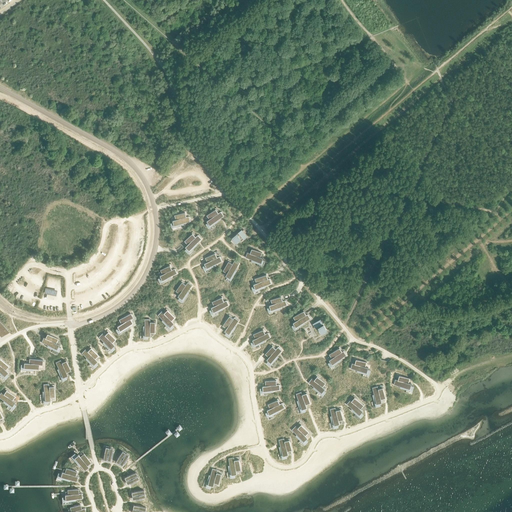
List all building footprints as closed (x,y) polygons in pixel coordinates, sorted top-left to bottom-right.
[(216,209),(206,215),(209,219),(218,213),(216,209)] [(209,219),(207,221),(208,223),(210,226),(211,224),(224,216),(222,213),(221,212),(218,213),(209,219)] [(175,220),(173,221),(173,223),(174,226),(176,225),(190,221),(189,218),(189,216),(186,217),(175,220)] [(241,230),(232,238),(236,242),(240,238),(240,237),(241,236),(242,237),(245,234),(241,230)] [(192,233),(184,241),(187,245),(196,237),(192,233)] [(187,245),(185,247),(187,248),(189,251),(191,249),(200,240),(201,239),(199,237),(198,235),(196,237),(187,245)] [(251,249),(250,253),(260,257),(262,253),(251,249)] [(247,252),(245,257),(259,262),(261,263),(262,260),(263,258),(260,257),(250,253),(247,252)] [(215,253),(205,258),(207,262),(217,257),(215,253)] [(207,262),(204,263),(205,265),(207,268),(208,267),(220,262),(222,261),(221,258),(220,256),(217,257),(207,262)] [(228,261),(223,271),(227,273),(232,264),(228,261)] [(227,273),(225,276),(227,277),(230,279),(231,277),(239,264),(236,262),(234,261),(232,264),(227,273)] [(170,265),(160,270),(162,274),(172,270),(170,265)] [(162,274),(159,276),(160,277),(162,277),(163,280),(177,273),(174,268),(172,270),(162,274)] [(265,275),(255,278),(256,283),(267,279),(268,279),(266,274),(265,275)] [(256,283),(253,284),(254,286),(255,289),(271,284),(270,280),(269,278),(268,279),(267,279),(256,283)] [(181,282),(175,291),(179,294),(186,285),(181,282)] [(179,294),(178,296),(179,297),(181,296),(183,298),(192,285),(187,282),(186,285),(179,294)] [(58,289),(46,287),(44,293),(57,295),(58,289)] [(281,296),(270,300),(272,304),(282,301),(281,296)] [(222,297),(212,302),(214,306),(224,302),(222,297)] [(214,306),(211,307),(212,309),(213,312),(215,311),(227,306),(229,305),(227,302),(226,300),(224,302),(214,306)] [(272,304),(269,305),(270,307),(271,310),(273,310),(287,305),(286,302),(285,300),(282,301),(272,304)] [(167,310),(163,313),(171,321),(175,318),(167,310)] [(161,311),(157,315),(168,326),(170,323),(172,325),(173,323),(171,321),(163,313),(161,311)] [(302,311),(293,317),(295,321),(305,315),(306,315),(304,311),(302,311)] [(130,313),(119,320),(121,324),(130,319),(133,317),(130,313)] [(295,321),(293,323),(294,324),(295,327),(297,326),(308,320),(310,319),(308,316),(307,314),(306,315),(305,315),(295,321)] [(229,317),(222,326),(226,329),(233,320),(229,317)] [(226,329),(224,331),(226,332),(229,334),(239,320),(236,318),(234,317),(233,320),(226,329)] [(121,324),(117,326),(118,328),(120,327),(121,330),(133,324),(130,319),(121,324)] [(320,319),(315,322),(316,323),(322,332),(326,329),(323,325),(322,325),(321,323),(322,323),(320,319)] [(0,321),(0,333),(1,335),(8,331),(0,321)] [(263,330),(253,334),(255,339),(265,334),(263,330)] [(108,332),(104,335),(112,343),(115,340),(108,332)] [(102,333),(98,337),(109,348),(111,345),(113,347),(114,345),(112,343),(104,335),(102,333)] [(255,339),(252,340),(253,342),(255,345),(257,344),(268,339),(270,338),(269,335),(268,333),(265,334),(255,339)] [(47,334),(45,338),(56,343),(58,339),(47,334)] [(43,337),(41,342),(55,349),(56,346),(58,346),(59,345),(56,343),(45,338),(43,337)] [(272,346),(265,354),(268,357),(276,349),(272,346)] [(268,357),(266,360),(268,361),(271,363),(272,362),(282,350),(279,348),(278,347),(276,349),(268,357)] [(91,348),(87,351),(95,359),(98,356),(91,348)] [(338,348),(329,355),(332,359),(341,352),(342,352),(339,348),(338,348)] [(85,349),(81,353),(92,364),(94,361),(96,363),(97,361),(95,359),(87,351),(85,349)] [(332,359),(329,360),(330,362),(332,365),(346,355),(344,353),(343,351),(342,352),(341,352),(332,359)] [(0,358),(0,365),(6,370),(9,367),(0,358)] [(59,363),(56,364),(62,376),(65,374),(65,376),(67,376),(66,373),(61,363),(60,360),(58,361),(59,363)] [(66,361),(61,363),(66,373),(71,371),(66,361)] [(352,363),(350,369),(365,372),(367,373),(368,370),(368,368),(365,367),(355,364),(352,363)] [(317,376),(314,380),(323,387),(326,383),(317,376)] [(312,378),(308,382),(320,392),(321,393),(324,390),(325,389),(323,387),(314,380),(312,378)] [(395,379),(393,385),(408,388),(409,385),(411,386),(411,384),(408,383),(398,380),(395,379)] [(377,386),(372,388),(376,402),(376,404),(380,403),(382,403),(381,400),(378,389),(377,386)] [(6,390),(3,394),(12,400),(15,397),(6,390)] [(1,392),(0,393),(0,398),(10,405),(12,403),(14,404),(15,402),(12,400),(3,394),(1,392)] [(301,392),(296,394),(301,408),(302,410),(305,409),(307,408),(306,405),(302,395),(301,392)] [(306,393),(302,395),(306,405),(310,403),(306,393)] [(355,398),(352,402),(361,409),(364,406),(355,398)] [(278,400),(268,404),(270,409),(280,404),(278,400)] [(350,400),(346,404),(358,414),(359,415),(361,413),(363,411),(361,409),(352,402),(350,400)] [(270,409),(267,410),(268,412),(269,415),(271,414),(283,409),(285,408),(283,405),(282,403),(280,404),(270,409)] [(335,408),(330,409),(334,423),(334,425),(337,425),(339,424),(339,421),(336,411),(335,408)] [(301,425),(298,428),(305,436),(309,432),(301,425)] [(295,426),(292,430),(302,440),(304,442),(306,439),(307,438),(305,436),(298,428),(295,426)] [(284,438),(278,440),(282,454),(283,456),(286,455),(288,455),(287,452),(284,441),(284,438)] [(81,456),(80,457),(87,465),(91,462),(84,454),(81,456)] [(78,458),(75,460),(84,471),(89,468),(87,465),(80,457),(78,455),(76,456),(78,458)] [(234,457),(228,458),(231,473),(234,472),(235,474),(237,474),(236,471),(234,460),(234,457)] [(212,468),(208,483),(212,484),(211,486),(213,486),(214,483),(217,473),(217,470),(212,468)] [(62,472),(61,474),(63,474),(62,478),(76,482),(78,477),(75,476),(64,473),(62,472)]
